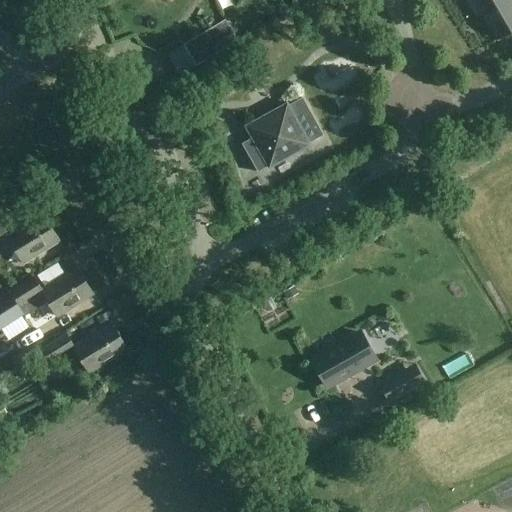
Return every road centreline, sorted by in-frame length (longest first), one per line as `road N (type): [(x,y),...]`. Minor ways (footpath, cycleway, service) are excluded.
road 1 (residential): [(200,269),(395,156),(412,132),(418,102)]
road 2 (tertiary): [(286,511),(193,321),(200,269)]
road 3 (tertiary): [(191,220),(157,141),(108,105),(79,32)]
